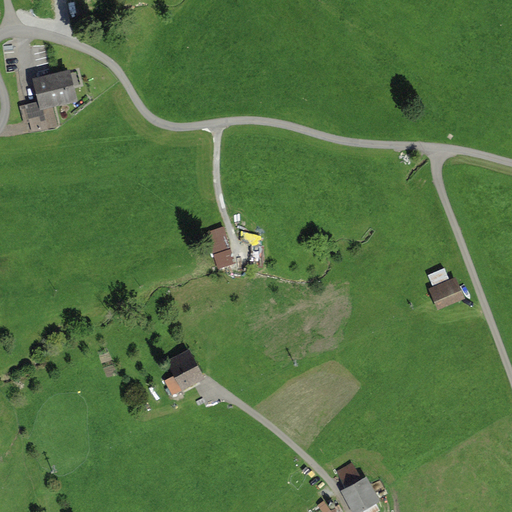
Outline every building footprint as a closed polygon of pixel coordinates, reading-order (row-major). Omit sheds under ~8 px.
[(73,71),(37,80),(46,115),(82,105),(73,71)] [(259,243),(261,236),(245,232),(243,239),(259,243)] [(227,242),(211,248),(217,265),(233,260),(227,242)] [(433,282),(450,274),(445,264),(428,271),(433,282)] [(456,277),(429,288),(438,310),(465,299),(456,277)] [(192,352),(169,362),(183,392),(205,382),(192,352)] [(361,511),(379,502),(366,478),(339,492),(350,511),(361,511)]
